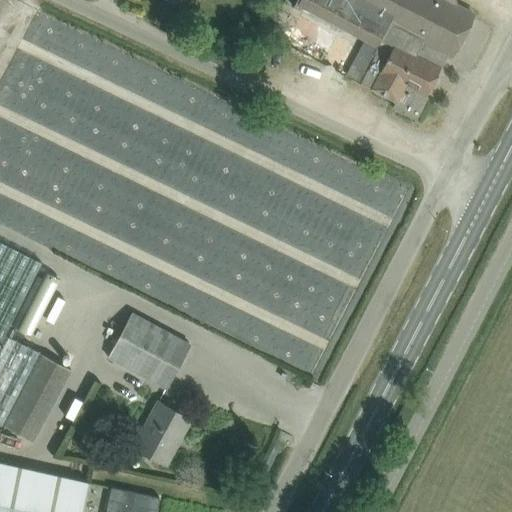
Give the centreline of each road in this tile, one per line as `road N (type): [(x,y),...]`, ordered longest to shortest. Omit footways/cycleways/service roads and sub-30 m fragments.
road 1 (unclassified): [(445,175),(63,0)]
road 2 (unclassified): [(273,511),(445,175)]
road 3 (primary): [(322,511),(485,196)]
road 4 (unclassified): [(372,511),(511,239)]
road 5 (unclassified): [(445,175),(511,48)]
